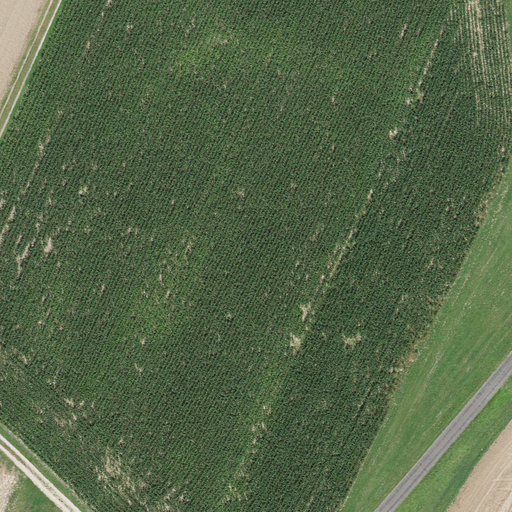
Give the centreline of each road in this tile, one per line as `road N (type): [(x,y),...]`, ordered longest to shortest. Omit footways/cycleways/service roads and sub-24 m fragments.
road 1 (unclassified): [(511,363),(383,511)]
road 2 (track): [(51,0),(0,116)]
